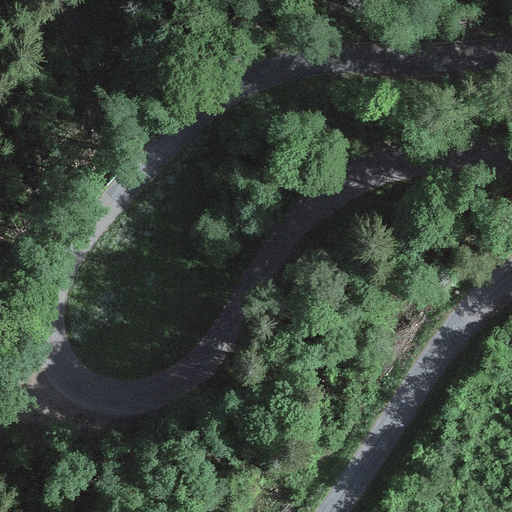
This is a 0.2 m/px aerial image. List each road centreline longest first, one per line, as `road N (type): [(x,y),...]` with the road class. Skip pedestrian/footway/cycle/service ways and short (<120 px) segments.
road 1 (secondary): [(511,151),(401,153),(359,169),(301,218),(220,344),(158,390),(123,397),(91,390),(61,366),(45,312),(50,282),(92,213),(232,90),(271,66),(511,51)]
road 2 (secondary): [(326,511),(474,303),(511,272)]
